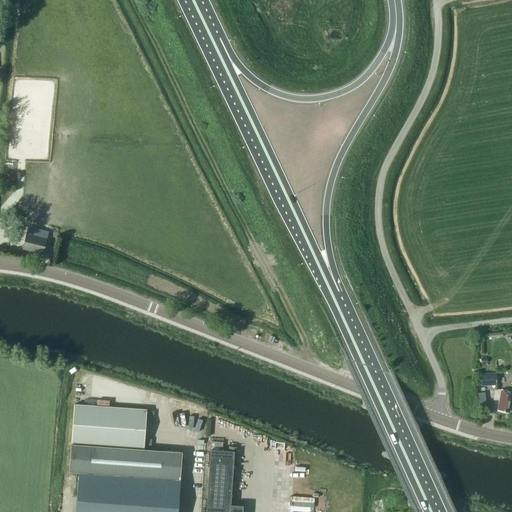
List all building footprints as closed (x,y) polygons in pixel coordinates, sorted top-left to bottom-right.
[(48,232),(29,227),(23,249),(43,254),(48,232)] [(497,386),(496,372),(481,373),(482,387),(497,386)] [(511,410),(511,409),(511,392),(501,390),(498,407),(499,407),(499,410),(510,412),(511,410)] [(489,404),(488,392),(479,393),(480,405),(489,404)] [(178,511),(183,453),(144,450),(147,410),(75,404),(69,472),(80,473),(76,511),(178,511)] [(244,511),(244,509),(231,508),(233,472),(235,451),(211,450),(210,470),(206,511),(244,511)]
